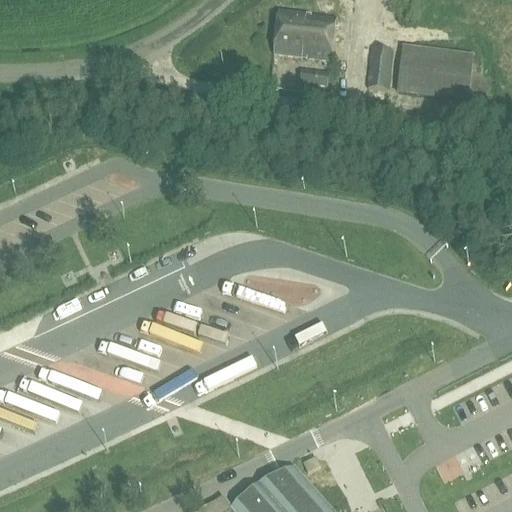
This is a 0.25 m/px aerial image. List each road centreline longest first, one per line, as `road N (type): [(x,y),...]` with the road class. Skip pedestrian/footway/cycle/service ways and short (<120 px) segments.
road 1 (unclassified): [(149,50),(164,72),(194,87),(433,125),(511,157)]
road 2 (unclassified): [(0,77),(90,71),(149,50)]
